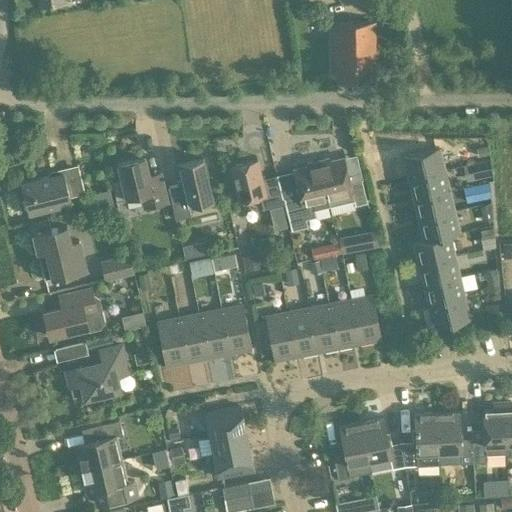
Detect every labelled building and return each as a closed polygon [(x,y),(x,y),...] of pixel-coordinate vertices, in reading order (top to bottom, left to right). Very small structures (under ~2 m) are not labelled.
[(334,78),(375,77),(374,20),(333,20),(334,78)] [(408,177),(443,168),(438,147),(403,155),(408,177)] [(144,207),(167,202),(161,178),(150,181),(144,157),(117,164),(125,198),(141,194),(144,207)] [(328,158),(317,160),(329,206),(353,200),(355,205),(367,202),(361,179),(349,182),(343,157),(329,160),(328,158)] [(448,167),(452,182),(490,173),(486,157),(448,167)] [(188,205),(212,199),(202,158),(177,164),(181,180),(178,184),(168,186),(175,219),(190,215),(188,205)] [(255,159),(227,166),(236,201),(259,196),(262,209),(282,204),(275,175),(260,179),(255,159)] [(329,206),(317,160),(307,163),(307,166),(293,169),(299,194),(283,198),(291,231),(307,227),(305,217),(315,215),(313,209),(329,206)] [(449,190),(443,168),(408,177),(414,198),(449,190)] [(47,176),(19,183),(27,214),(58,206),(70,204),(68,197),(83,193),(77,169),(59,173),(47,176)] [(483,179),(459,186),(463,201),(488,194),(483,179)] [(454,211),(449,190),(414,198),(419,219),(454,211)] [(268,208),(271,220),(275,219),(277,228),(286,226),(281,205),(268,208)] [(459,232),(454,211),(419,219),(423,239),(424,240),(449,234),(459,232)] [(44,278),(85,268),(78,239),(70,241),(66,225),(33,233),(44,278)] [(308,242),(311,258),(374,245),(371,229),(308,242)] [(424,240),(423,239),(414,242),(419,264),(454,256),(449,234),(424,240)] [(501,255),(511,254),(511,239),(499,241),(501,255)] [(188,272),(235,266),(234,252),(186,258),(188,272)] [(128,253),(99,260),(104,280),(133,273),(128,253)] [(459,277),(454,256),(419,264),(424,285),(459,277)] [(157,265),(160,297),(172,296),(170,273),(184,272),(183,263),(157,265)] [(493,268),(472,271),(475,291),(496,287),(493,268)] [(464,298),(459,277),(424,285),(429,306),(464,298)] [(61,307),(43,311),(50,336),(86,328),(86,329),(98,326),(102,318),(97,296),(91,292),(90,287),(67,293),(58,295),(61,307)] [(372,294),(350,299),(359,342),(381,338),(372,294)] [(469,319),(464,298),(429,306),(434,327),(469,319)] [(350,299),(329,303),(338,347),(359,342),(350,299)] [(482,302),(482,315),(501,315),(501,303),(482,302)] [(329,303),(308,307),(316,351),(338,347),(329,303)] [(242,304),(221,308),(230,352),(251,348),(242,304)] [(308,307),(286,311),(295,355),(316,351),(308,307)] [(221,308),(199,313),(208,356),(230,352),(221,308)] [(295,355),(286,311),(265,316),(274,359),(295,355)] [(199,313),(178,317),(187,361),(208,356),(199,313)] [(187,361),(178,317),(156,321),(165,365),(187,361)] [(70,346),(73,358),(87,355),(84,343),(70,346)] [(115,375),(127,372),(121,344),(99,349),(102,361),(66,370),(72,396),(84,393),(85,397),(119,389),(115,375)] [(511,408),(510,407),(510,403),(502,404),(505,455),(511,454),(511,408)] [(471,438),(472,462),(485,461),(485,457),(505,456),(505,455),(502,404),(495,404),(495,408),(493,411),(482,411),(483,430),(470,431),(471,438)] [(209,434),(244,426),(240,405),(204,412),(209,434)] [(459,463),(472,462),(471,438),(459,439),(458,411),(436,412),(438,451),(458,450),(459,463)] [(438,451),(436,412),(414,413),(415,441),(401,442),(404,466),(417,465),(417,464),(438,463),(438,451)] [(383,417),(361,421),(369,460),(389,456),(392,468),(404,466),(401,442),(388,444),(383,417)] [(90,441),(75,444),(81,468),(121,459),(115,436),(122,434),(119,419),(87,427),(90,441)] [(371,472),(369,460),(361,421),(339,426),(345,453),(333,456),(338,479),(371,472)] [(209,434),(213,455),(248,448),(244,426),(209,434)] [(253,470),(248,448),(213,455),(217,477),(253,470)] [(121,459),(81,468),(87,492),(93,491),(96,504),(105,502),(137,495),(133,480),(126,482),(121,459)] [(177,494),(188,492),(185,477),(174,479),(177,494)] [(480,478),(481,494),(505,493),(504,477),(480,478)] [(221,486),(224,499),(249,494),(247,482),(221,486)] [(249,494),(224,499),(226,511),(252,507),(249,494)] [(511,506),(511,495),(500,497),(501,508),(511,506)] [(397,504),(397,511),(415,511),(415,503),(397,504)] [(457,511),(473,511),(473,503),(458,504),(457,511)]
